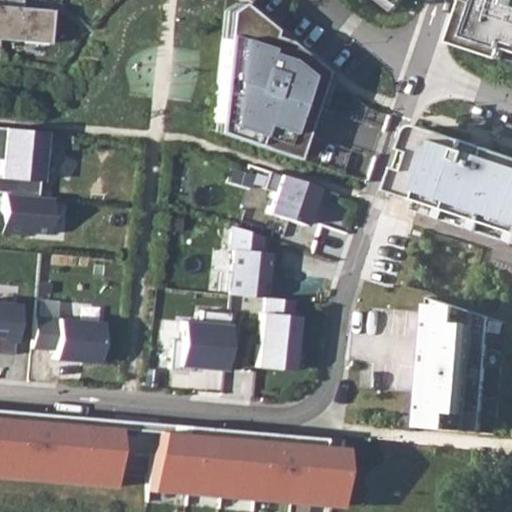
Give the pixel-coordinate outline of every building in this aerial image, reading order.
[(378,0),(392,11),(400,0),(378,0)] [(511,0),(465,0),(455,32),(505,48),(508,41),(511,42),(511,0)] [(0,4),(0,38),(45,43),(49,9),(20,6),(0,4)] [(241,7),(230,14),(228,38),(219,37),(211,120),(293,148),(315,82),(323,85),(326,75),(306,59),(241,7)] [(505,48),(455,32),(452,40),(511,60),(511,42),(508,41),(505,48)] [(403,161),(393,190),(420,199),(511,229),(511,154),(421,126),(412,132),(403,161)] [(40,131),(0,127),(0,192),(1,192),(35,195),(40,131)] [(325,189),(266,169),(260,186),(271,190),(264,211),(302,224),(309,203),(319,206),(325,189)] [(35,195),(1,192),(0,203),(0,231),(17,233),(17,231),(46,233),(49,196),(35,195)] [(511,240),(511,229),(420,199),(417,209),(511,240)] [(231,248),(219,247),(216,272),(228,274),(231,248)] [(268,251),(231,248),(227,293),(262,296),(264,296),(268,251)] [(441,299),(428,295),(428,303),(440,304),(441,299)] [(264,296),(262,296),(260,311),(258,311),(253,365),(290,368),(295,314),(290,314),(291,299),(264,296)] [(428,303),(417,426),(479,431),(489,315),(441,299),(440,304),(428,303)] [(16,303),(0,301),(0,353),(2,354),(12,355),(16,303)] [(230,370),(233,312),(202,310),(201,322),(180,321),(178,368),(230,370)] [(96,362),(99,322),(32,317),(29,347),(52,349),(51,358),(71,360),(96,362)] [(0,408),(0,477),(110,487),(115,418),(59,413),(0,408)] [(148,451),(146,480),(331,495),(339,468),(341,437),(226,427),(169,423),(169,430),(157,429),(148,451)] [(331,495),(146,480),(145,489),(330,505),(331,495)]
